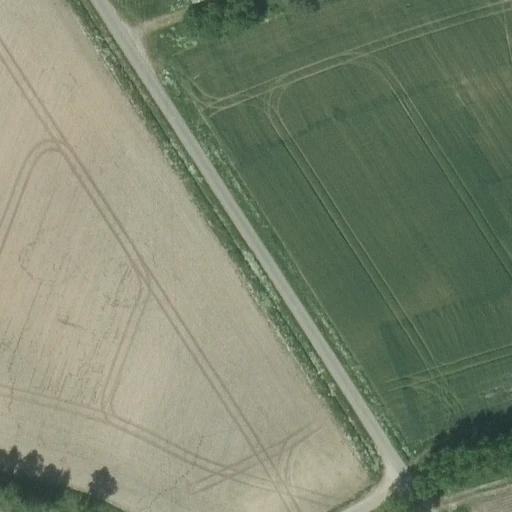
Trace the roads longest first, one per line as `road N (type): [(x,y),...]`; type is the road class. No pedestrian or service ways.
road 1 (unclassified): [(94,0),(401,480)]
road 2 (track): [(511,427),(446,447),(401,480)]
